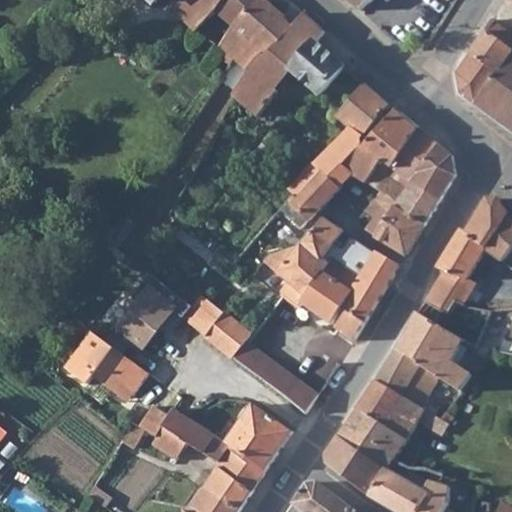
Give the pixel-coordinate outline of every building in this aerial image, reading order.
[(179,0),(173,7),(196,31),(216,12),(219,9),(227,0),(179,0)] [(227,0),(219,9),(216,12),(235,28),(256,0),(227,0)] [(220,47),(227,53),(237,60),(249,72),(294,26),(284,14),(267,0),(256,0),(235,28),(220,47)] [(349,0),(361,11),(373,0),(349,0)] [(294,26),(249,72),(233,95),(235,97),(259,117),(280,92),(271,86),(287,66),(321,95),(346,67),(317,42),(326,32),(306,14),(294,26)] [(511,48),(511,46),(511,32),(495,19),(487,31),(490,33),(511,48)] [(503,75),(511,63),(511,48),(490,33),(475,54),(503,75)] [(222,59),(233,66),(237,60),(227,53),(222,59)] [(462,73),(464,95),(479,106),(503,75),(475,54),(462,73)] [(511,63),(503,75),(479,106),(511,130),(511,63)] [(226,84),(219,80),(216,87),(222,91),(226,84)] [(290,191),(294,194),(299,199),(322,173),(342,188),(354,175),(342,167),(365,145),(363,139),(394,104),(368,83),(338,117),(352,129),(317,163),(315,161),(290,191)] [(414,182),(444,146),(399,109),(365,145),(342,167),(354,175),(368,183),(369,182),(384,161),(414,182)] [(458,177),(456,157),(444,146),(414,182),(443,202),(458,177)] [(273,164),(266,159),(261,167),(267,172),(273,164)] [(369,182),(380,190),(389,175),(408,189),(414,182),(384,161),(369,182)] [(302,229),(342,188),(322,173),(299,199),(294,194),(282,210),(302,229)] [(399,202),(408,189),(389,175),(380,190),(399,202)] [(443,202),(414,182),(408,189),(399,202),(397,206),(427,227),(443,202)] [(374,200),(393,213),(397,206),(399,202),(380,190),(374,200)] [(469,235),(489,249),(505,262),(511,253),(511,215),(500,198),(491,200),(469,235)] [(374,200),(367,211),(377,217),(387,223),(393,213),(374,200)] [(387,223),(378,238),(408,256),(419,240),(427,227),(397,206),(393,213),(387,223)] [(387,223),(377,217),(367,231),(378,238),(387,223)] [(316,292),(331,266),(324,262),(326,257),(336,243),(344,230),(325,219),(300,246),(273,254),(289,268),(316,292)] [(468,282),(489,249),(469,235),(465,232),(440,269),(447,273),(465,283),(468,282)] [(336,243),(326,257),(333,261),(365,280),(379,255),(352,237),(344,248),(336,243)] [(379,255),(365,280),(347,309),(349,311),(354,313),(368,322),(402,265),(381,252),(379,255)] [(280,297),(285,299),(305,312),(311,301),(316,292),(289,268),(273,254),(266,260),(289,283),(280,297)] [(326,257),(324,262),(331,266),(333,261),(326,257)] [(331,266),(316,292),(311,301),(341,319),(347,309),(365,280),(333,261),(331,266)] [(465,283),(447,273),(435,291),(453,303),(465,283)] [(185,319),(194,307),(190,304),(152,274),(133,298),(138,302),(117,328),(145,352),(177,312),(185,319)] [(453,303),(435,291),(428,303),(447,313),(453,303)] [(211,302),(203,296),(194,307),(185,319),(192,324),(211,302)] [(211,302),(192,324),(198,329),(207,337),(226,313),(211,302)] [(421,315),(460,337),(471,308),(453,303),(447,313),(428,303),(421,315)] [(349,311),(347,309),(341,319),(343,321),(349,311)] [(207,337),(235,359),(254,335),(226,313),(207,337)] [(341,332),(356,341),(368,322),(354,313),(341,332)] [(422,366),(440,377),(464,392),(475,375),(450,360),(463,339),(460,337),(421,315),(401,348),(422,362),(422,366)] [(338,337),(353,346),(356,341),(341,332),(338,337)] [(150,374),(94,333),(68,369),(90,385),(96,378),(125,399),(129,392),(134,396),(150,374)] [(511,341),(505,340),(502,352),(511,354),(511,341)] [(44,355),(30,342),(12,364),(27,376),(44,355)] [(302,384),(250,343),(238,359),(290,398),(302,384)] [(378,383),(401,348),(397,346),(375,380),(378,383)] [(403,397),(412,380),(432,390),(440,377),(422,366),(422,362),(401,348),(378,383),(403,397)] [(412,380),(403,397),(424,409),(433,392),(432,390),(412,380)] [(403,397),(378,383),(360,409),(389,424),(403,397)] [(290,398),(308,414),(319,397),(302,384),(290,398)] [(129,402),(134,396),(129,392),(125,399),(129,402)] [(443,436),(451,425),(443,420),(426,409),(426,410),(424,409),(403,397),(389,424),(360,409),(342,435),(396,460),(409,441),(420,422),(443,436)] [(171,417),(165,428),(190,444),(222,464),(231,449),(233,450),(269,474),(295,433),(255,406),(228,444),(176,410),(171,417)] [(147,430),(159,437),(165,428),(171,417),(154,407),(142,427),(147,430)] [(451,425),(455,418),(448,413),(443,420),(451,425)] [(123,442),(135,449),(147,430),(142,427),(135,423),(123,442)] [(0,450),(12,435),(0,426),(0,450)] [(159,437),(154,445),(178,461),(190,444),(165,428),(159,437)] [(395,462),(341,437),(330,453),(331,465),(371,496),(395,462)] [(270,476),(269,474),(233,450),(220,469),(254,492),(259,495),(270,476)] [(417,470),(396,460),(395,462),(371,496),(397,511),(445,511),(447,508),(449,505),(451,488),(434,482),(430,493),(412,482),(418,473),(417,470)] [(240,511),(254,492),(220,469),(216,476),(197,502),(203,506),(198,511),(193,511),(185,507),(181,511),(240,511)] [(430,493),(434,482),(418,473),(412,482),(430,493)] [(357,511),(358,510),(320,482),(309,484),(289,511),(357,511)]
